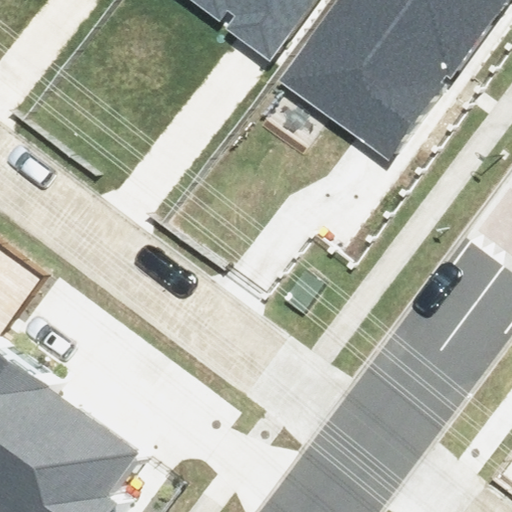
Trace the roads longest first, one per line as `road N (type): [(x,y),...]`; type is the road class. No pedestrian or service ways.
road 1 (residential): [(0,165),(363,447)]
road 2 (residential): [(511,253),(363,447)]
